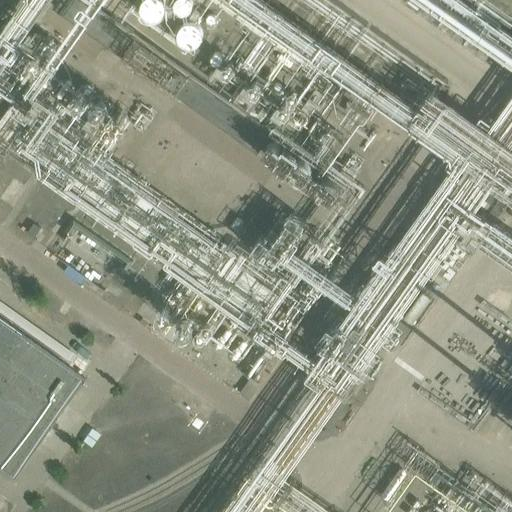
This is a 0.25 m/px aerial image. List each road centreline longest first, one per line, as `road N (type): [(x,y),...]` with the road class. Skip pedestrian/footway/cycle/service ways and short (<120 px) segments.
road 1 (unknown): [(124,330),(33,472),(18,481),(0,476)]
road 2 (unknown): [(370,248),(485,82)]
